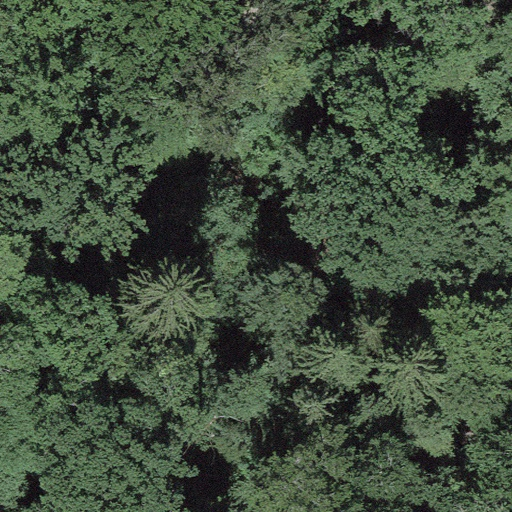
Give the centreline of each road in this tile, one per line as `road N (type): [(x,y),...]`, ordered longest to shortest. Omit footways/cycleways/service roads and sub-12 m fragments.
road 1 (track): [(0,187),(281,0)]
road 2 (track): [(396,511),(446,469),(489,405),(511,325)]
